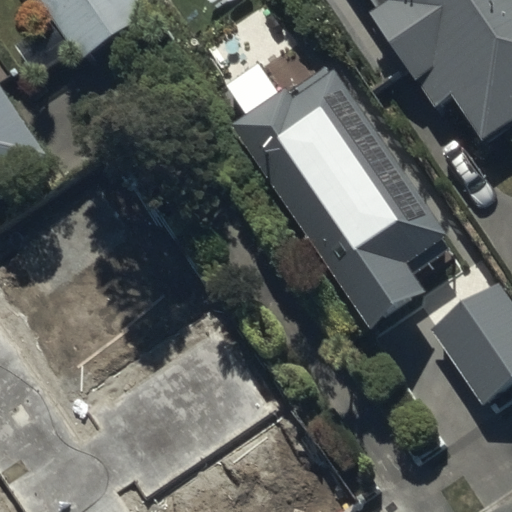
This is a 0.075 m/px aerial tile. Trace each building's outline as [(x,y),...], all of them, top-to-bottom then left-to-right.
[(43,0),(86,62),(155,16),(144,0),(43,0)] [(511,0),(379,0),(386,10),(375,17),(441,115),(461,101),(488,141),(511,124),(511,0)] [(47,145),(0,75),(0,197),(57,160),(47,145)] [(238,128),(379,338),(434,302),(418,277),(460,249),(343,75),(301,103),(293,92),(238,128)] [(243,440),(164,323),(189,306),(127,213),(78,245),(89,262),(2,320),(0,321),(0,373),(36,427),(62,409),(104,471),(42,511),(148,511),(144,506),(243,440)] [(437,332),(493,414),(511,401),(511,299),(504,287),(437,332)] [(243,511),(226,486),(187,511),(243,511)]
